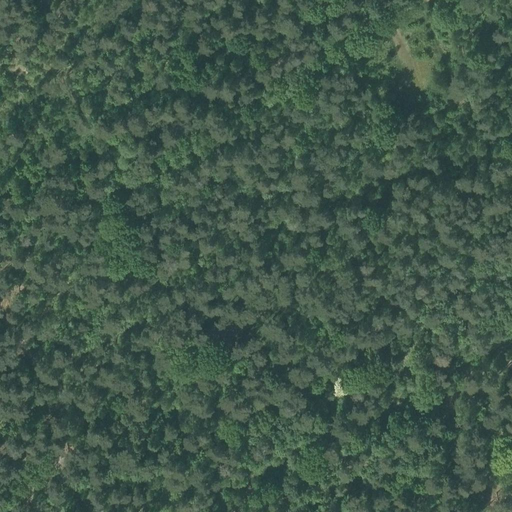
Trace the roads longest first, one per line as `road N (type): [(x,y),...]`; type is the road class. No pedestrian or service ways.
road 1 (track): [(0,190),(418,0)]
road 2 (track): [(511,336),(174,511)]
road 3 (track): [(51,380),(125,350),(287,329),(301,339),(343,423)]
road 4 (track): [(2,511),(53,472),(64,445),(51,380),(0,312)]
